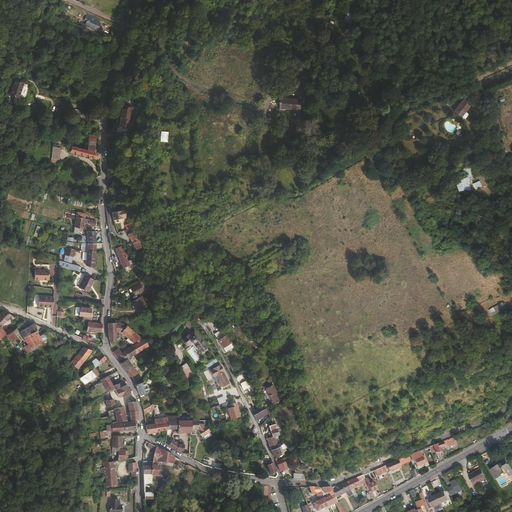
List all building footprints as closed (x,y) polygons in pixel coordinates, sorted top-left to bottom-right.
[(351,0),(343,20),(349,23),(358,0),(351,0)] [(94,20),(95,17),(86,13),(83,20),(85,21),(84,24),(89,27),(91,27),(91,28),(94,20)] [(9,94),(17,96),(22,82),(13,80),(9,94)] [(384,88),(381,81),(369,87),(372,93),(384,88)] [(354,103),(357,111),(360,110),(360,111),(362,110),(363,112),(367,110),(366,108),(370,106),(368,103),(370,102),(367,97),(365,98),(363,93),(359,95),(361,99),(354,103)] [(277,97),(276,107),(296,108),(297,98),(277,97)] [(470,105),(463,100),(456,110),(463,115),(470,105)] [(122,101),(121,121),(130,122),(131,102),(122,101)] [(98,150),(98,134),(90,133),(87,144),(83,143),(82,146),(70,144),(68,150),(99,156),(99,150),(98,150)] [(60,139),(52,138),(50,160),(57,160),(58,146),(53,145),(54,141),(60,141),(60,139)] [(465,177),(473,175),(470,166),(462,168),(465,177)] [(454,180),(458,192),(466,189),(467,191),(472,189),(468,176),(454,180)] [(121,182),(121,191),(122,191),(132,189),(131,181),(121,182)] [(473,183),(476,189),(482,186),(480,181),(473,183)] [(122,191),(123,200),(132,198),(132,189),(122,191)] [(125,219),(123,211),(111,213),(113,221),(125,219)] [(82,230),(83,220),(75,218),(73,234),(79,235),(80,230),(82,230)] [(133,228),(132,229),(127,231),(125,231),(132,244),(138,241),(134,232),(135,232),(133,228)] [(87,244),(95,244),(94,233),(87,233),(87,236),(87,244)] [(138,241),(132,244),(136,251),(146,246),(142,240),(138,241)] [(95,249),(95,244),(87,244),(86,253),(94,253),(96,253),(96,249),(95,249)] [(73,251),(65,249),(63,262),(70,264),(73,251)] [(128,263),(123,250),(116,253),(123,269),(132,265),(131,262),(128,263)] [(94,253),(86,253),(85,266),(93,269),(94,253)] [(70,265),(59,263),(58,263),(58,267),(68,269),(79,273),(80,271),(78,270),(79,269),(70,265)] [(34,271),(34,281),(48,281),(48,271),(34,271)] [(83,275),(81,278),(85,280),(91,284),(93,281),(85,275),(83,275)] [(86,292),(91,284),(85,280),(81,278),(76,286),(86,292)] [(150,293),(154,290),(146,280),(145,281),(143,283),(146,289),(150,293)] [(146,289),(143,283),(142,282),(131,289),(135,296),(146,289)] [(52,309),(52,298),(38,298),(38,308),(52,309)] [(145,307),(140,298),(131,303),(136,312),(145,307)] [(491,313),(505,309),(503,304),(490,308),(491,313)] [(193,312),(201,319),(204,315),(196,308),(193,312)] [(82,318),(89,318),(90,310),(79,309),(78,317),(82,318)] [(0,340),(6,337),(1,329),(11,316),(2,313),(0,315),(0,340)] [(194,321),(189,317),(185,322),(189,325),(194,321)] [(136,341),(137,342),(138,343),(142,340),(127,327),(120,323),(120,322),(115,321),(115,324),(107,324),(107,335),(109,343),(115,342),(116,333),(121,333),(133,343),(136,341)] [(172,336),(181,326),(176,321),(167,331),(172,336)] [(90,323),(87,323),(86,332),(90,333),(101,333),(102,333),(102,325),(100,325),(90,323)] [(23,339),(26,345),(29,349),(30,349),(45,340),(42,335),(39,338),(36,333),(42,329),(41,329),(35,326),(33,327),(32,325),(31,326),(20,333),(23,339)] [(184,337),(188,342),(194,338),(200,348),(206,345),(195,329),(184,337)] [(12,333),(6,337),(10,344),(16,340),(12,333)] [(230,342),(224,335),(217,341),(222,348),(230,342)] [(144,339),(142,340),(138,343),(137,342),(135,344),(133,345),(137,353),(148,346),(144,339)] [(124,352),(121,354),(116,358),(120,363),(127,359),(137,353),(133,345),(124,352)] [(186,350),(195,360),(198,357),(189,347),(186,350)] [(77,369),(92,352),(83,348),(70,364),(77,369)] [(112,353),(116,358),(121,354),(118,350),(112,353)] [(96,360),(100,365),(106,360),(102,356),(100,355),(96,360)] [(132,367),(127,359),(120,363),(119,364),(125,372),(126,371),(132,367)] [(100,365),(96,360),(89,366),(93,370),(100,365)] [(213,370),(209,372),(213,378),(216,376),(218,381),(217,382),(220,387),(221,386),(222,388),(228,385),(222,373),(223,372),(220,366),(219,367),(219,366),(212,370),(213,370)] [(98,375),(93,370),(91,372),(90,371),(79,380),(84,386),(98,375)] [(101,382),(107,393),(109,392),(111,391),(108,386),(110,385),(106,377),(100,380),(101,382)] [(113,391),(121,388),(126,386),(120,379),(119,380),(121,383),(111,387),(113,391)] [(143,382),(141,383),(136,385),(135,386),(139,396),(147,392),(143,382)] [(248,388),(244,382),(240,384),(244,391),(242,391),(244,396),(251,392),(249,387),(248,388)] [(130,394),(126,386),(121,388),(124,396),(130,394)] [(278,395),(273,386),(266,389),(270,399),(278,395)] [(118,397),(118,398),(124,396),(121,388),(113,391),(112,391),(115,398),(118,397)] [(109,402),(107,393),(100,397),(101,402),(105,402),(107,409),(114,405),(112,400),(109,402)] [(223,395),(216,398),(218,404),(225,401),(223,395)] [(134,403),(132,399),(129,402),(129,403),(127,404),(129,410),(130,421),(137,421),(136,405),(135,402),(134,403)] [(162,402),(160,400),(149,407),(143,410),(144,416),(154,409),(152,407),(157,404),(157,405),(162,402)] [(230,420),(239,417),(235,406),(226,410),(230,420)] [(107,412),(108,417),(116,415),(117,422),(126,422),(125,420),(123,407),(115,409),(115,410),(107,412)] [(267,414),(265,409),(253,416),(255,420),(267,414)] [(165,416),(165,419),(166,430),(177,429),(177,416),(165,416)] [(190,432),(190,429),(190,421),(182,421),(182,416),(177,416),(177,429),(177,432),(190,432)] [(166,430),(165,419),(154,420),(154,425),(155,425),(155,432),(166,430)] [(197,421),(190,421),(190,429),(197,429),(198,431),(197,431),(201,437),(209,431),(205,425),(204,426),(203,424),(197,424),(197,421)] [(110,437),(116,437),(116,431),(123,431),(134,430),(134,423),(120,424),(110,425),(108,425),(109,437),(110,437)] [(272,438),(274,437),(279,436),(274,423),(268,426),(272,437),(272,438)] [(155,425),(154,425),(145,426),(146,434),(155,433),(155,432),(155,425)] [(116,437),(110,437),(111,454),(117,454),(117,462),(124,461),(124,460),(124,451),(118,451),(118,449),(121,449),(121,437),(116,437)] [(277,443),(274,437),(272,438),(272,437),(266,439),(271,451),(278,448),(276,444),(277,443)] [(442,441),(443,442),(444,446),(445,448),(451,446),(448,439),(442,441)] [(178,444),(172,440),(168,446),(176,451),(182,454),(183,450),(182,450),(184,447),(184,445),(178,444)] [(439,448),(444,446),(443,442),(429,447),(436,466),(444,461),(439,448)] [(399,449),(400,451),(407,448),(406,445),(405,443),(398,446),(399,449)] [(278,448),(271,451),(274,457),(281,454),(280,451),(282,450),(281,447),(278,448)] [(151,467),(150,475),(156,476),(159,462),(179,465),(180,462),(155,448),(154,451),(151,467)] [(421,450),(409,455),(411,461),(412,464),(415,463),(418,469),(425,466),(425,467),(428,466),(424,456),(421,457),(420,454),(422,453),(421,450)] [(411,461),(409,455),(383,466),(385,472),(388,470),(389,471),(393,470),(399,467),(399,466),(411,461)] [(501,462),(499,463),(499,464),(491,469),(496,478),(501,487),(507,483),(507,482),(511,479),(511,477),(511,469),(509,463),(507,463),(507,462),(508,461),(505,456),(501,459),(502,461),(500,461),(501,462)] [(276,462),(279,471),(287,468),(283,459),(276,462)] [(270,461),(265,461),(271,475),(276,472),(271,461),(270,461)] [(114,462),(111,462),(102,463),(103,476),(105,476),(106,488),(116,487),(114,462)] [(150,475),(151,467),(145,467),(146,462),(142,462),(143,474),(150,475)] [(499,464),(499,463),(490,468),(495,478),(496,478),(491,469),(499,464)] [(385,472),(383,466),(374,471),(376,476),(385,472)] [(487,478),(483,470),(477,473),(476,472),(469,476),(474,485),(487,478)] [(150,475),(143,474),(144,500),(152,499),(151,493),(150,475)] [(366,482),(365,480),(363,475),(346,483),(350,490),(366,482)] [(365,480),(366,482),(368,484),(367,485),(371,493),(371,492),(377,489),(373,482),(370,477),(365,480)] [(346,483),(332,490),(333,491),(332,491),(333,494),(330,496),(331,499),(333,498),(334,499),(346,493),(348,497),(353,495),(350,490),(346,483)] [(462,491),(459,486),(454,489),(453,487),(451,489),(450,487),(447,489),(451,496),(456,493),(457,494),(462,491)] [(426,500),(423,493),(420,494),(422,500),(417,502),(419,507),(424,505),(426,511),(428,511),(430,511),(430,509),(426,500)] [(446,493),(438,496),(441,505),(449,503),(446,493)] [(306,502),(303,494),(297,497),(301,505),(306,502)] [(334,500),(334,499),(333,498),(331,499),(330,496),(324,498),(328,506),(328,507),(335,504),(337,503),(336,500),(334,500)] [(433,508),(441,505),(438,496),(430,499),(433,508)] [(317,511),(328,506),(324,498),(323,498),(313,503),(317,511)] [(112,501),(111,511),(125,511),(126,506),(120,506),(120,501),(112,501)] [(344,511),(339,502),(337,503),(335,504),(339,511),(344,511)]
